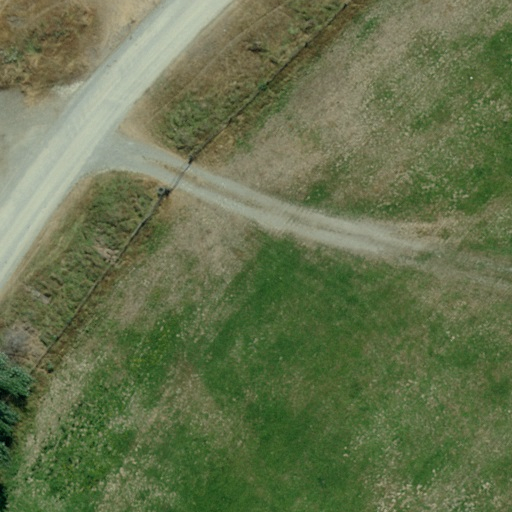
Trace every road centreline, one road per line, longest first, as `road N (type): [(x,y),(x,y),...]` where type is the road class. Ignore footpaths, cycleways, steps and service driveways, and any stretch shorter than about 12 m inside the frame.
road 1 (track): [(0,95),(190,180),(340,230)]
road 2 (track): [(0,245),(82,126),(205,0)]
